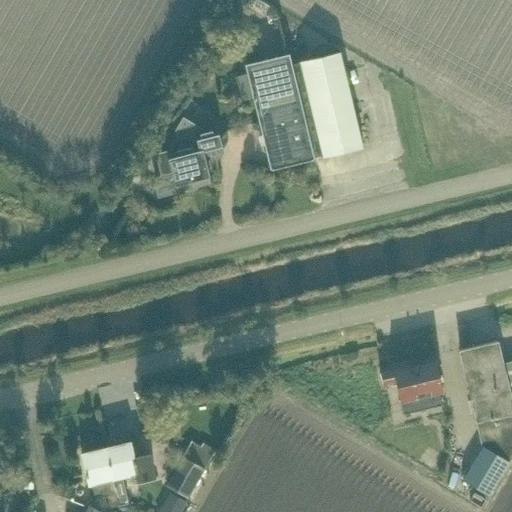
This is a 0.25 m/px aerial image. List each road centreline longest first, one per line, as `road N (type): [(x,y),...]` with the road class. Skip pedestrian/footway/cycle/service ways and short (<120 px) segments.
road 1 (unclassified): [(0,298),(511,175)]
road 2 (unclassified): [(0,399),(511,277)]
